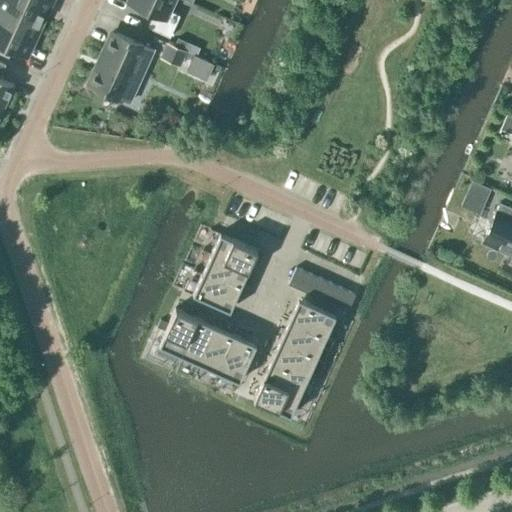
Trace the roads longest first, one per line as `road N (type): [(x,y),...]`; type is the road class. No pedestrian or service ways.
road 1 (residential): [(105,511),(1,201),(15,165)]
road 2 (residential): [(15,165),(175,156),(302,212)]
road 3 (residential): [(15,165),(88,0)]
